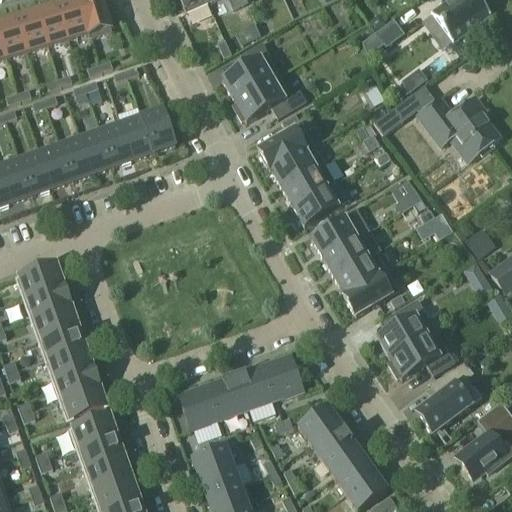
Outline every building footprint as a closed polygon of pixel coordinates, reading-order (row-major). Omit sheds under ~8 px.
[(100,0),(90,0),(79,4),(91,43),(112,37),(100,0)] [(208,8),(204,0),(178,0),(186,18),(208,8)] [(451,0),(443,7),(444,8),(431,18),(453,47),(491,19),(476,0),(451,0)] [(58,10),(68,45),(89,38),(90,44),(91,43),(79,4),(58,10)] [(58,10),(37,16),(48,51),(68,45),(58,10)] [(17,23),(27,57),(48,51),(37,16),(17,23)] [(375,35),(386,27),(382,21),(376,20),(368,26),(375,35)] [(0,42),(7,64),(27,57),(17,23),(0,27),(0,42)] [(375,38),(386,52),(404,39),(394,24),(375,38)] [(240,48),(257,41),(251,29),(235,37),(240,48)] [(232,60),(225,45),(217,49),(224,63),(232,60)] [(262,48),(240,60),(247,71),(222,86),(234,106),(279,80),(267,60),(269,59),(262,48)] [(110,66),(99,70),(101,77),(113,73),(110,66)] [(90,81),(101,77),(99,70),(87,74),(90,81)] [(136,72),(125,76),(128,83),(139,79),(136,72)] [(428,85),(420,74),(402,87),(406,91),(402,94),(407,101),(428,85)] [(116,87),(128,83),(125,76),(114,80),(116,87)] [(72,88),(69,80),(58,84),(61,92),(72,88)] [(300,96),(291,101),(279,80),(234,106),(236,109),(233,111),(241,126),(245,124),(247,127),(271,113),(278,124),(306,107),(300,96)] [(47,88),(49,96),(61,92),(58,84),(47,88)] [(376,93),(371,84),(367,86),(372,95),(376,93)] [(84,90),(87,98),(98,94),(96,86),(84,90)] [(84,90),(73,94),(76,102),(87,98),(84,90)] [(20,106),(31,102),(29,95),(17,99),(20,106)] [(17,99),(6,103),(9,110),(20,106),(17,99)] [(55,101),(44,105),(46,112),(58,108),(55,101)] [(441,103),(418,120),(441,151),(455,141),(472,163),(468,166),(469,167),(500,144),(471,105),(452,119),(441,103)] [(46,112),(44,105),(32,109),(35,116),(46,112)] [(394,113),(374,128),(383,141),(403,126),(394,113)] [(3,119),(6,126),(17,122),(14,115),(3,119)] [(163,116),(142,123),(154,158),(175,150),(163,116)] [(295,119),(281,127),(285,134),(299,126),(295,119)] [(154,158),(142,123),(122,130),(134,165),(154,158)] [(113,172),(134,165),(122,130),(101,138),(113,172)] [(258,155),(270,175),(313,150),(301,130),(258,155)] [(369,142),(363,132),(355,136),(362,146),(369,142)] [(113,172),(101,138),(81,145),(93,179),(113,172)] [(369,157),(380,150),(373,140),(363,146),(369,157)] [(93,179),(81,145),(60,152),(73,186),(93,179)] [(324,169),(313,150),(270,175),(270,176),(271,176),(282,193),(324,169)] [(73,186),(60,152),(40,159),(52,193),(73,186)] [(386,157),(376,163),(380,170),(391,164),(386,157)] [(40,159),(20,166),(32,201),(52,193),(40,159)] [(0,173),(0,175),(11,208),(32,201),(20,166),(0,173)] [(293,212),(335,187),(324,169),(282,193),(293,212)] [(0,211),(11,208),(0,175),(0,211)] [(335,187),(293,212),(304,232),(347,207),(335,187)] [(400,218),(421,205),(417,198),(396,211),(400,218)] [(420,222),(424,229),(434,223),(430,215),(420,222)] [(323,263),(369,236),(369,235),(360,240),(349,221),(311,244),(323,263)] [(439,245),(453,237),(447,226),(433,235),(439,245)] [(479,235),(465,246),(479,264),(493,254),(479,235)] [(375,246),(369,236),(323,263),(334,282),(376,257),(380,255),(375,246)] [(387,276),(376,258),(381,256),(380,255),(376,257),(334,282),(344,300),(343,300),(343,301),(387,276)] [(511,262),(491,278),(505,298),(511,292),(511,262)] [(473,286),(483,280),(476,266),(462,275),(468,284),(473,286)] [(45,296),(64,290),(56,268),(15,283),(23,304),(45,296)] [(399,296),(387,276),(343,301),(356,322),(399,296)] [(64,290),(45,296),(23,304),(30,325),(71,310),(64,290)] [(401,299),(390,305),(394,312),(405,306),(401,299)] [(495,321),(508,313),(501,300),(487,308),(495,321)] [(390,364),(436,336),(418,305),(396,318),(402,329),(378,343),(390,364)] [(72,333),(78,330),(71,310),(30,325),(37,345),(72,333)] [(78,330),(72,333),(37,345),(44,365),(85,351),(78,330)] [(436,336),(390,364),(391,366),(388,368),(397,383),(400,381),(402,385),(427,370),(433,381),(455,368),(436,336)] [(52,386),(92,371),(85,351),(44,365),(52,386)] [(493,364),(489,358),(479,365),(484,371),(493,364)] [(263,370),(275,405),(303,395),(291,360),(263,370)] [(3,370),(7,379),(18,375),(15,366),(3,370)] [(467,369),(431,389),(440,401),(417,417),(432,439),(482,403),(469,385),(476,381),(467,369)] [(263,370),(235,380),(247,414),(275,405),(263,370)] [(92,371),(52,386),(59,406),(100,392),(92,371)] [(21,384),(18,375),(7,379),(10,388),(21,384)] [(235,380),(207,390),(220,424),(247,414),(235,380)] [(179,400),(191,434),(220,424),(207,390),(179,400)] [(100,392),(59,406),(66,428),(107,413),(100,392)] [(487,438),(456,461),(473,483),(486,474),(488,478),(504,466),(501,462),(507,457),(501,449),(511,440),(511,419),(501,406),(477,425),(487,438)] [(18,411),(21,419),(32,415),(29,407),(18,411)] [(327,411),(298,432),(310,450),(339,429),(327,411)] [(32,415),(21,419),(24,428),(35,424),(32,415)] [(3,420),(6,429),(15,426),(12,417),(3,420)] [(109,420),(69,434),(76,456),(117,441),(109,420)] [(281,425),(285,436),(293,433),(289,422),(281,425)] [(281,425),(274,427),(278,439),(285,436),(281,425)] [(15,426),(6,429),(9,438),(19,435),(15,426)] [(310,450),(322,466),(351,445),(339,429),(310,450)] [(236,437),(225,442),(228,449),(239,445),(236,437)] [(255,453),(262,449),(257,439),(250,442),(255,453)] [(117,441),(76,456),(83,476),(124,462),(117,441)] [(228,449),(225,442),(214,446),(217,453),(228,449)] [(363,462),(351,445),(322,466),(334,483),(363,462)] [(276,463),(284,460),(278,449),(271,452),(276,463)] [(192,463),(200,483),(233,470),(226,450),(192,463)] [(28,462),(25,453),(16,457),(19,465),(28,462)] [(35,460),(38,469),(50,465),(46,456),(35,460)] [(28,462),(19,465),(22,474),(32,471),(28,462)] [(124,462),(83,476),(90,496),(131,482),(124,462)] [(334,483),(345,500),(375,479),(363,462),(334,483)] [(50,465),(38,469),(42,478),(53,474),(50,465)] [(263,468),(269,479),(276,475),(270,465),(263,468)] [(207,502),(241,489),(233,470),(200,483),(207,502)] [(284,477),(289,488),(296,484),(291,474),(284,477)] [(276,475),(269,479),(274,490),(281,486),(276,475)] [(364,511),(387,496),(375,479),(345,500),(354,511),(364,511)] [(131,482),(90,496),(95,511),(111,511),(138,502),(131,482)] [(302,495),(296,484),(289,488),(295,499),(302,495)] [(207,502),(210,511),(238,511),(248,508),(241,489),(207,502)] [(0,511),(9,509),(3,490),(0,491),(0,511)] [(32,502),(41,498),(38,490),(29,493),(32,502)] [(50,501),(53,510),(64,506),(61,497),(50,501)] [(41,498),(32,502),(35,510),(44,507),(41,498)] [(282,505),(285,511),(294,511),(295,511),(289,501),(282,505)] [(390,501),(380,508),(382,511),(388,511),(395,508),(390,501)] [(141,511),(138,502),(111,511),(141,511)]
